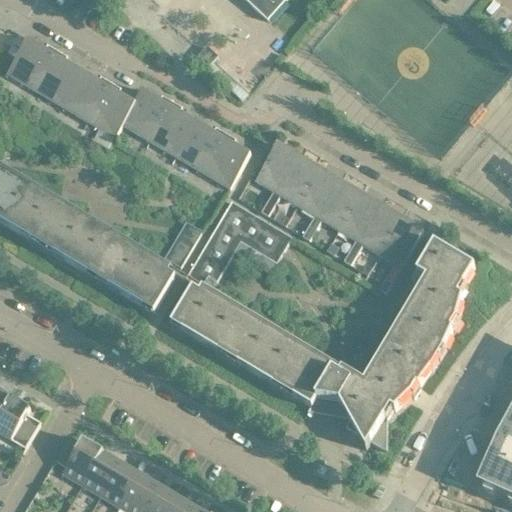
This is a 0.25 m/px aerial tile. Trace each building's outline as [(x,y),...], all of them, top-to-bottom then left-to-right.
[(243,0),(268,22),(287,0),(243,0)] [(28,40),(28,41),(7,76),(31,90),(55,51),(48,46),(45,51),(28,40)] [(55,51),(31,90),(61,108),(82,73),(65,63),(68,59),(55,51)] [(248,97),(201,54),(196,60),(243,103),(248,97)] [(99,83),(82,73),(61,108),(88,124),(111,84),(101,78),(99,83)] [(121,91),(111,84),(88,124),(115,140),(123,127),(135,104),(119,95),(121,91)] [(143,91),(135,104),(123,127),(149,143),(173,103),(162,97),(160,102),(143,91)] [(180,114),(183,109),(173,103),(149,143),(176,159),(197,124),(180,114)] [(213,134),(197,124),(176,159),(203,175),(226,135),(216,129),(213,134)] [(226,135),(203,175),(230,191),(251,156),(234,146),(236,141),(226,135)] [(265,216),(299,159),(278,146),(256,183),(274,194),(262,214),(265,216)] [(320,171),(299,159),(265,216),(268,218),(281,198),(298,208),(320,171)] [(340,183),(320,171),(298,208),(315,218),(303,239),(306,241),(340,183)] [(0,222),(31,241),(30,243),(52,257),(54,255),(87,274),(85,276),(108,290),(109,288),(143,308),(146,304),(157,310),(176,278),(0,173),(0,222)] [(361,196),(340,183),(306,241),(310,243),(322,222),(339,233),(361,196)] [(361,196),(339,233),(356,243),(344,263),(348,266),(382,208),(361,196)] [(232,204),(187,280),(195,285),(171,325),(172,325),(170,327),(182,334),(183,332),(216,352),(215,354),(238,367),(239,365),(272,385),(271,387),(293,400),(295,398),(312,409),(313,408),(345,413),(350,422),(346,429),(358,436),(366,451),(371,444),(387,453),(387,422),(393,412),(395,413),(410,398),(414,401),(421,389),(420,388),(431,373),(432,373),(446,351),(445,350),(453,333),(454,333),(461,322),(457,320),(463,299),(460,298),(466,288),(465,286),(475,269),(435,245),(417,275),(431,283),(366,392),(200,293),(208,279),(217,284),(241,244),(277,265),(292,239),(232,204)] [(382,208),(348,266),(351,268),(363,247),(381,258),(403,220),(382,208)] [(403,220),(381,258),(402,270),(424,233),(403,220)] [(181,270),(203,233),(192,227),(170,263),(181,270)] [(392,285),(386,281),(379,292),(386,296),(392,285)] [(0,419),(11,400),(0,393),(0,419)] [(11,400),(0,419),(0,435),(25,451),(41,425),(27,417),(31,411),(11,400)] [(511,440),(511,411),(500,434),(511,440)] [(81,447),(69,440),(56,463),(67,469),(63,476),(82,488),(102,454),(83,443),(81,447)] [(511,499),(511,450),(495,443),(477,484),(511,499)] [(102,454),(82,488),(101,498),(121,465),(102,454)] [(121,465),(101,498),(119,509),(139,476),(121,465)] [(143,511),(158,487),(139,476),(119,509),(123,511),(143,511)] [(168,511),(176,498),(158,487),(143,511),(168,511)] [(176,498),(168,511),(193,511),(195,509),(176,498)]
